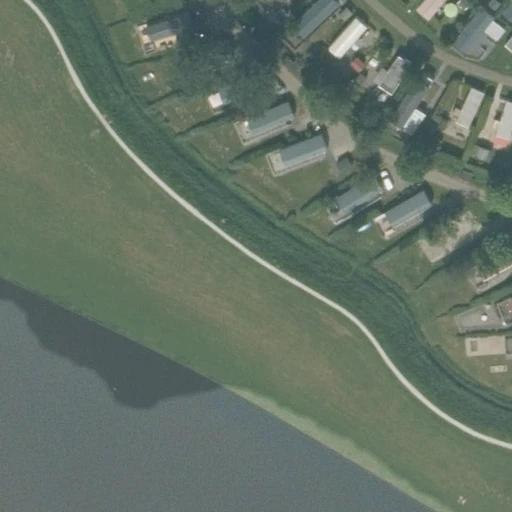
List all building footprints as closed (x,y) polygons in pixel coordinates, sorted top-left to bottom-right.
[(236,5),(231,0),(226,0),(222,4),(229,12),(236,5)] [(337,0),(314,0),(299,16),(310,27),(338,1),(337,0)] [(423,0),(419,5),(431,16),(446,0),(423,0)] [(471,1),(469,0),(456,0),(456,1),(465,8),(471,1)] [(346,5),(339,12),(345,18),(352,11),(346,5)] [(154,21),(161,40),(204,26),(198,7),(154,21)] [(273,14),(279,22),(287,15),(281,7),(273,14)] [(481,10),(455,37),(467,49),(493,21),(481,10)] [(355,15),(331,44),(344,55),(368,25),(355,15)] [(259,28),(253,34),(261,42),(267,36),(259,28)] [(366,63),(356,54),(349,61),(358,71),(366,63)] [(286,55),(280,61),(288,68),(294,63),(286,55)] [(396,62),(372,91),(385,102),(409,72),(396,62)] [(366,76),(359,71),(353,79),(360,84),(366,76)] [(410,120),(433,90),(420,80),(396,110),(410,120)] [(209,91),(215,107),(235,100),(229,83),(209,91)] [(472,88),(458,124),(473,130),(487,94),(472,88)] [(325,93),(320,99),(327,106),(333,101),(325,93)] [(293,100),(238,118),(245,139),(299,122),(293,100)] [(511,101),(508,100),(494,136),(509,142),(511,134),(511,101)] [(448,119),(439,115),(435,124),(444,128),(448,119)] [(327,132),(320,136),(324,146),(332,143),(327,132)] [(492,149),(473,142),(470,151),(489,157),(492,149)] [(281,149),(270,155),(277,169),(288,164),(281,149)] [(458,177),(469,181),(472,172),(462,168),(458,177)] [(348,211),(386,187),(376,171),(338,195),(348,211)] [(396,225),(435,203),(426,187),(387,209),(396,225)] [(477,210),(469,214),(475,224),(482,219),(477,210)] [(483,277),(511,264),(511,246),(476,262),(483,277)] [(507,320),(511,318),(511,297),(499,303),(507,320)]
